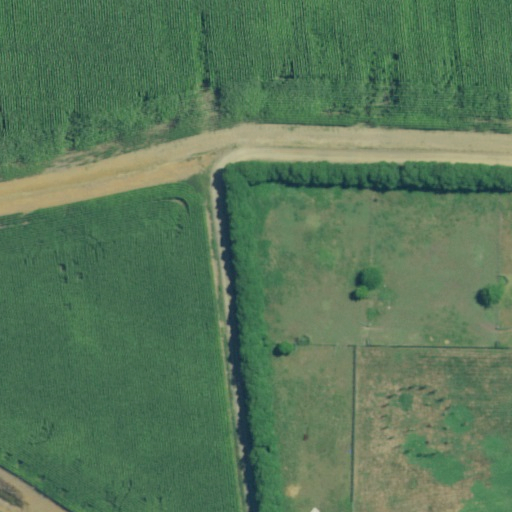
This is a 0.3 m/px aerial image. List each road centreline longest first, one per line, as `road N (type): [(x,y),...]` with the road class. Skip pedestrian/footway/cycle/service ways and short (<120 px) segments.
road 1 (track): [(511,161),(223,153),(263,511)]
road 2 (track): [(223,153),(0,201)]
